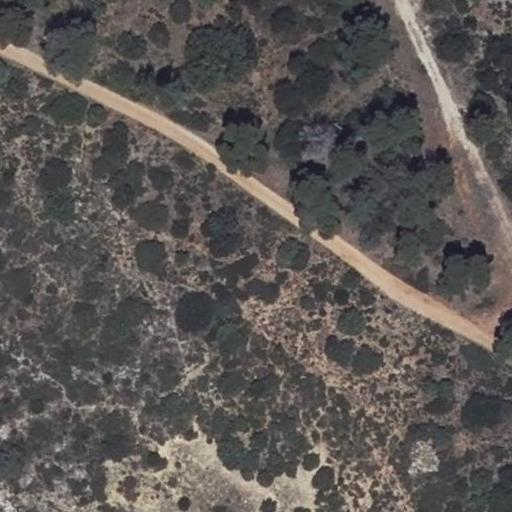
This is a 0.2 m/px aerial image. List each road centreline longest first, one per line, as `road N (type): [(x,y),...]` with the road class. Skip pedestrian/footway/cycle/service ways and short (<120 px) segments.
road 1 (track): [(0,42),(234,171),(511,357)]
road 2 (track): [(0,344),(86,408),(165,395),(332,240)]
road 3 (track): [(400,0),(511,219)]
